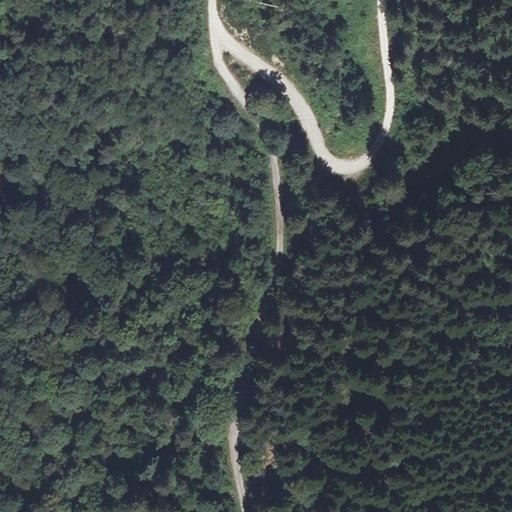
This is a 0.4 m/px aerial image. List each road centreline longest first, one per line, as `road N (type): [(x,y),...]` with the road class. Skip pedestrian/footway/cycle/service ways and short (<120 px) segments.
road 1 (unclassified): [(213,0),(220,66),(266,136),(278,191),(280,247),(237,395),(233,439),(245,511)]
road 2 (track): [(215,40),(297,99),(324,159),(352,164),(374,145),(388,109),(380,0)]
